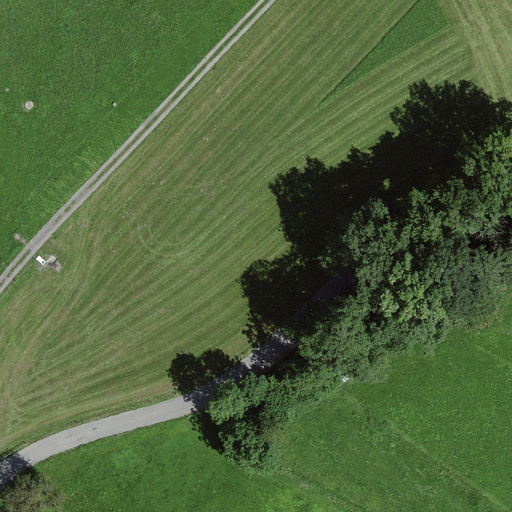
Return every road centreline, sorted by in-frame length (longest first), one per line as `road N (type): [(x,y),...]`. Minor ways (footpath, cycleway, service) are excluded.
road 1 (unclassified): [(0,477),(58,443),(223,394),(326,315),(426,222),(511,171)]
road 2 (track): [(0,289),(267,0)]
